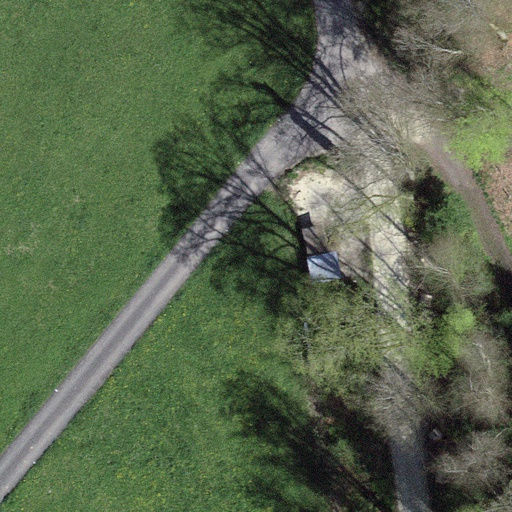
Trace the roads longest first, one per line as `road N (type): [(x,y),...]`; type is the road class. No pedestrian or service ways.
road 1 (residential): [(0,480),(293,123),(326,59),(317,0)]
road 2 (track): [(380,511),(318,210),(326,59)]
road 3 (track): [(511,287),(414,105),(326,59)]
